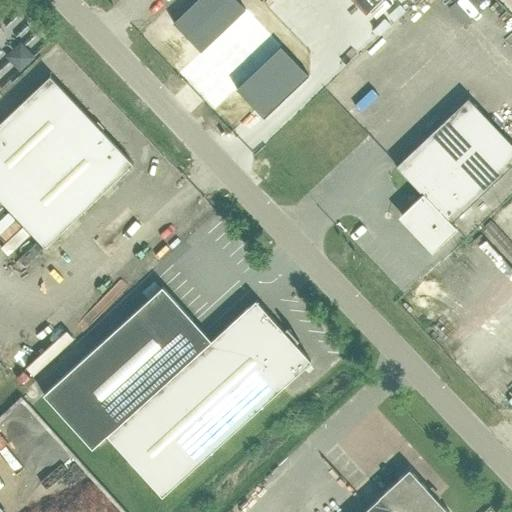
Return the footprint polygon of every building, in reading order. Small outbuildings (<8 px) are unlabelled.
[(196,0),(173,22),(201,52),(246,9),(237,0),(196,0)] [(352,0),(366,14),(380,0),(352,0)] [(281,46),(236,89),(264,118),(309,76),(281,46)] [(0,199),(45,247),(133,164),(50,76),(0,123),(0,199)] [(451,223),(511,165),(511,144),(468,97),(395,166),(422,194),(399,217),(432,252),(457,229),(451,223)] [(107,435),(162,496),(311,361),(256,300),(211,341),(162,287),(43,395),(92,448),(107,435)] [(448,511),(409,469),(362,511),(448,511)]
